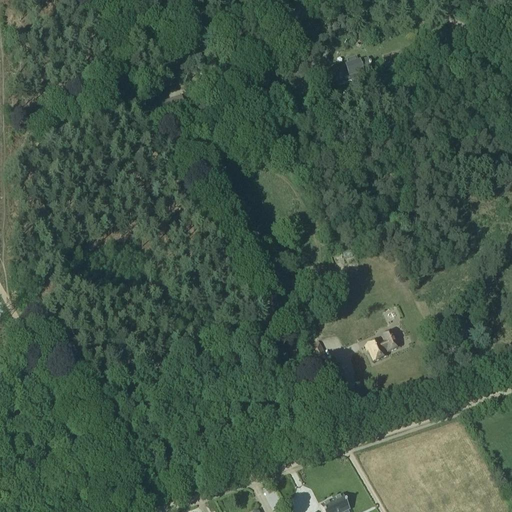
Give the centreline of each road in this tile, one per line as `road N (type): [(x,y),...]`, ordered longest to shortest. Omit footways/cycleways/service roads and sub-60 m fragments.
road 1 (track): [(149,511),(511,388)]
road 2 (track): [(115,511),(0,299)]
road 3 (track): [(511,22),(478,32),(395,25),(358,40)]
